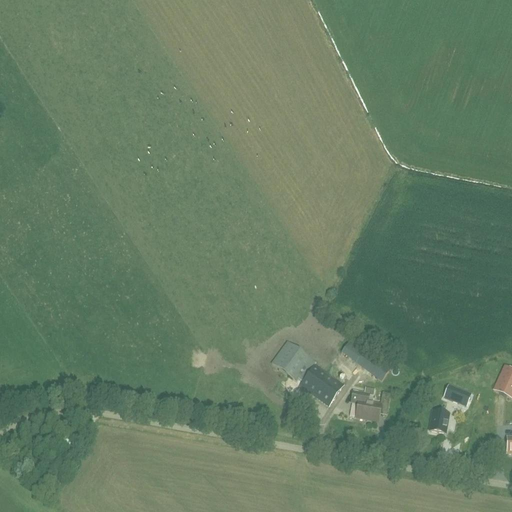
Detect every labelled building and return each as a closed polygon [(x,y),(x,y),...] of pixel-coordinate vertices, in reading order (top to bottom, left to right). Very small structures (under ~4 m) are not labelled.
[(328,408),(344,387),(314,366),(316,364),(288,344),(272,366),(296,383),(298,380),(302,384),(300,387),(328,408)] [(393,366),(367,348),(356,365),(381,383),(393,366)] [(511,400),(511,399),(511,371),(504,367),(493,391),(511,400)] [(466,408),(471,396),(463,393),(448,387),(444,399),(459,405),(466,408)] [(354,393),(352,404),(358,405),(356,419),(377,423),(379,415),(380,407),(380,406),(371,405),(373,398),(369,397),(369,396),(364,395),(354,393)] [(382,394),(380,405),(388,406),(390,395),(382,394)] [(448,415),(432,412),(429,432),(445,435),(448,415)]
